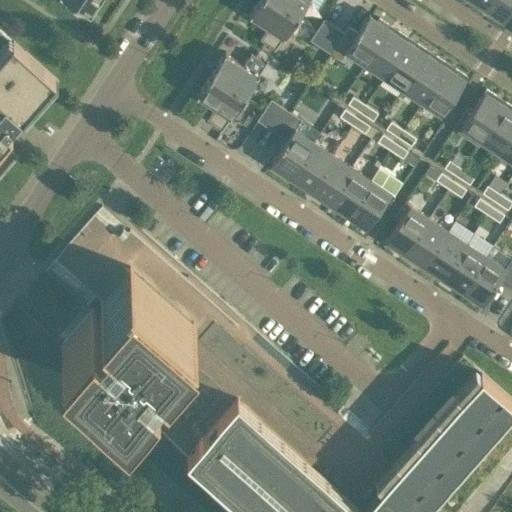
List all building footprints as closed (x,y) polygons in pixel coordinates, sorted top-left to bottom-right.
[(98,0),(68,0),(90,14),(98,0)] [(274,0),(258,0),(249,14),(250,15),(251,14),(268,25),(260,37),(274,47),(274,48),(275,49),(297,15),(274,0)] [(274,0),(297,15),(303,6),(313,12),(321,0),(274,0)] [(483,8),(485,5),(487,0),(471,0),(483,8)] [(511,0),(487,0),(485,5),(492,10),(490,13),(502,21),(511,6),(511,0)] [(343,30),(330,51),(340,58),(347,48),(366,61),(390,24),(378,16),(377,19),(369,14),(370,13),(369,13),(357,30),(348,24),(343,30)] [(323,17),(310,38),(320,44),(333,24),(323,17)] [(333,24),(320,44),(330,51),(343,30),(333,24)] [(390,24),(366,61),(385,73),(409,36),(398,29),(396,32),(389,27),(391,24),(390,24)] [(0,145),(25,117),(58,80),(13,40),(0,28),(0,145)] [(409,36),(385,73),(404,86),(428,49),(417,42),(415,45),(408,40),(410,37),(409,36)] [(428,49),(404,86),(423,98),(447,62),(436,54),(434,57),(427,53),(429,50),(428,49)] [(225,51),(210,73),(244,95),(267,61),(266,60),(265,61),(250,52),(242,64),(225,52),(226,51),(225,51)] [(447,62),(423,98),(447,114),(457,98),(453,95),(467,75),(454,67),(453,70),(446,65),(448,62),(447,62)] [(222,129),(244,95),(210,73),(196,95),(197,95),(198,94),(215,105),(207,117),(221,127),(221,128),(222,129)] [(504,100),(485,87),(472,108),(468,105),(457,121),(461,124),(457,130),(476,142),(504,100)] [(347,102),(360,110),(365,103),(352,94),(347,102)] [(267,125),(280,104),(270,97),(257,118),(267,125)] [(482,138),(499,149),(511,130),(511,104),(504,100),(476,142),(478,144),(482,138)] [(378,111),(365,103),(360,110),(372,119),(378,111)] [(267,125),(277,131),(290,110),(280,104),(267,125)] [(339,115),(352,123),(357,116),(344,107),(339,115)] [(289,177),(313,140),(294,127),(301,117),(290,110),(277,131),(286,137),(270,162),(271,162),(272,161),(279,166),(277,169),(289,177)] [(369,124),(357,116),(352,123),(364,131),(369,124)] [(385,127),(398,135),(403,128),(390,120),(385,127)] [(223,138),(239,148),(249,132),(233,122),(223,138)] [(416,136),(403,128),(398,135),(411,144),(416,136)] [(511,157),(511,130),(499,149),(511,157)] [(382,132),(377,140),(390,148),(395,141),(382,132)] [(296,182),(308,189),(332,153),(313,140),(289,177),(290,177),(292,174),(298,179),(296,182)] [(395,141),(390,148),(402,157),(413,164),(418,156),(407,149),(395,141)] [(327,202),(351,165),(332,153),(308,189),(309,190),(311,187),(317,191),(315,194),(327,202)] [(444,166),(456,174),(461,166),(449,158),(444,166)] [(334,207),(346,214),(370,178),(351,165),(327,202),(328,202),(330,199),(336,204),(334,207)] [(474,175),(461,166),(456,174),(469,182),(474,175)] [(435,178),(447,186),(452,179),(440,171),(435,178)] [(370,178),(346,214),(347,215),(349,212),(355,216),(353,219),(366,227),(379,207),(384,210),(394,194),(370,178)] [(466,187),(452,179),(447,186),(460,195),(466,187)] [(482,191),(494,199),(499,191),(487,183),(482,191)] [(511,199),(499,191),(494,199),(507,207),(511,199)] [(473,204),(485,212),(491,204),(478,196),(473,204)] [(398,219),(385,240),(397,248),(399,245),(405,249),(403,252),(404,253),(428,216),(404,200),(394,216),(398,219)] [(504,212),(491,204),(485,212),(499,220),(504,212)] [(428,216),(404,253),(416,260),(418,257),(424,262),(423,265),(447,229),(428,216)] [(447,229),(423,265),(435,273),(437,270),(443,275),(442,278),(466,241),(447,229)] [(466,241),(442,278),(454,286),(456,283),(463,287),(461,290),(461,291),(485,254),(466,241)] [(485,254),(461,291),(473,298),(475,295),(482,300),(481,301),(482,302),(498,278),(508,284),(511,277),(511,257),(492,244),(485,254)] [(92,308),(60,344),(126,402),(158,367),(152,362),(160,353),(165,358),(167,356),(165,354),(192,324),(194,326),(196,324),(130,265),(100,299),(105,304),(97,313),(92,308)] [(186,455),(250,511),(419,511),(511,407),(511,398),(481,371),(361,507),(237,397),(186,455)]
